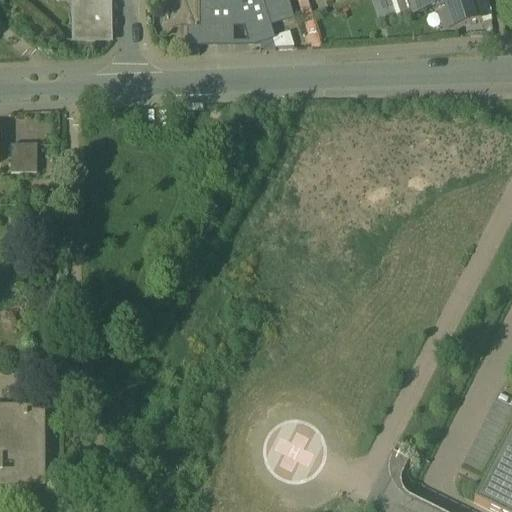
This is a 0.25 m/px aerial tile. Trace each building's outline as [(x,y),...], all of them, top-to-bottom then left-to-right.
[(109,0),(42,0),(42,1),(82,1),(82,25),(74,25),(74,43),(110,42),(109,0)] [(211,0),(212,10),(202,10),(202,31),(191,32),(191,47),(217,46),(217,24),(245,24),(252,46),(273,39),(259,0),(211,0)] [(390,0),(397,20),(401,22),(413,18),(407,0),(390,0)] [(407,0),(413,18),(445,8),(454,4),(452,0),(407,0)] [(452,0),(454,4),(445,8),(452,30),(443,33),(444,34),(480,22),(472,0),(452,0)] [(491,13),(486,0),(472,0),(480,22),(482,28),(492,25),(491,13)] [(37,148),(11,148),(11,176),(36,176),(37,148)] [(40,413),(1,413),(1,408),(0,407),(0,469),(2,470),(2,463),(15,463),(15,486),(34,485),(34,470),(41,470),(40,413)] [(511,511),(511,426),(473,506),(484,511),(511,511)]
